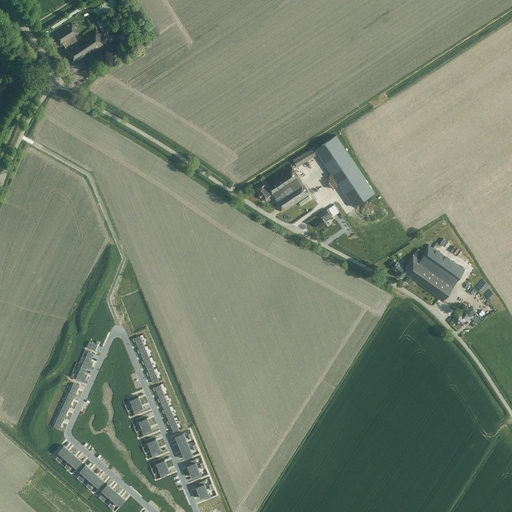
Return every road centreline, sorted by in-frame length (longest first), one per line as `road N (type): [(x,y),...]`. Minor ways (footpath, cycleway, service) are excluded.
road 1 (unclassified): [(511,414),(460,339),(417,299),(271,218),(56,78)]
road 2 (residential): [(196,511),(123,335),(110,338),(68,428),(71,439)]
road 3 (unclassified): [(0,188),(56,78)]
